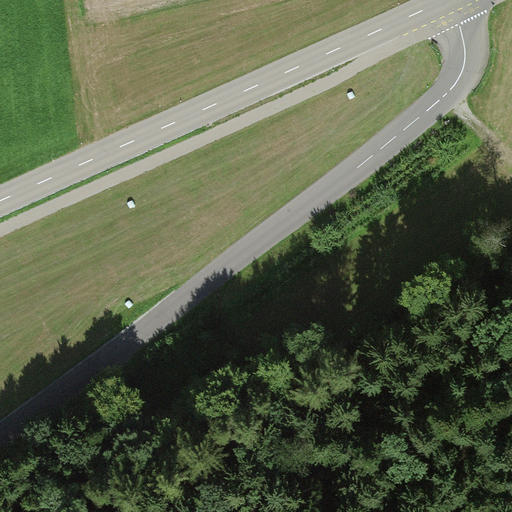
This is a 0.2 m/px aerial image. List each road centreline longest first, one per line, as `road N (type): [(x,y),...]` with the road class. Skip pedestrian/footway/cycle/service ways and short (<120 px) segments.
road 1 (unclassified): [(450,0),(466,50),(448,93),(0,433)]
road 2 (tertiary): [(448,0),(0,202)]
